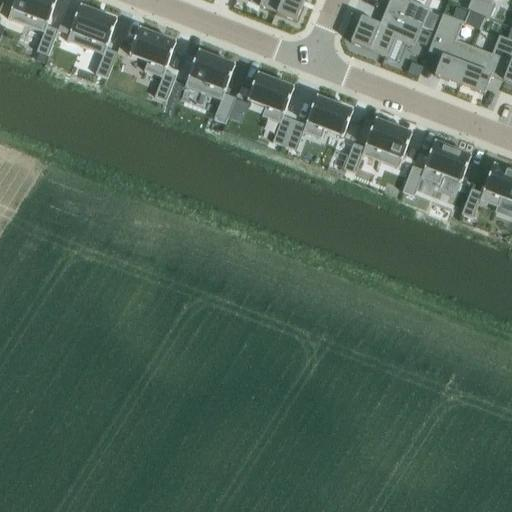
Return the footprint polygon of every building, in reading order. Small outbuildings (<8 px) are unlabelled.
[(15,0),(7,20),(44,34),(36,53),(48,57),(58,32),(46,27),(56,0),(15,0)] [(261,0),(259,7),(296,22),(305,0),(261,0)] [(386,0),(392,2),(387,15),(421,29),(429,10),(411,2),(411,0),(386,0)] [(471,0),(467,10),(490,20),(496,5),(492,4),(493,0),(471,0)] [(80,7),(67,42),(103,56),(95,75),(107,80),(117,55),(105,50),(117,21),(80,7)] [(361,18),(350,44),(387,59),(395,40),(413,48),(421,29),(387,15),(382,27),(361,18)] [(442,16),(428,53),(441,58),(434,77),(459,86),(474,47),(456,40),(462,23),(442,16)] [(139,30),(129,56),(147,63),(144,72),(162,79),(154,98),(166,102),(176,77),(165,72),(175,44),(139,30)] [(474,47),(459,86),(484,96),(491,77),(503,82),(511,57),(511,42),(498,37),(492,54),(474,47)] [(198,53),(185,88),(221,102),(213,121),(225,125),(235,99),(224,95),(234,67),(198,53)] [(511,57),(503,82),(511,85),(511,57)] [(257,75),(247,101),(265,109),(262,118),(280,124),(272,143),(284,148),(294,122),(282,118),(293,89),(257,75)] [(294,122),(284,148),(296,152),(303,133),(321,140),(324,131),(343,138),(352,112),(316,98),(305,126),(294,122)] [(353,145),(343,171),(354,175),(362,156),(398,170),(411,135),(375,121),(364,149),(353,145)] [(412,167),(402,193),(413,198),(421,178),(439,185),(442,176),(460,183),(470,157),(434,143),(423,172),(412,167)] [(471,190),(461,216),(472,220),(480,201),(498,208),(501,199),(511,203),(511,173),(493,166),(482,194),(471,190)]
